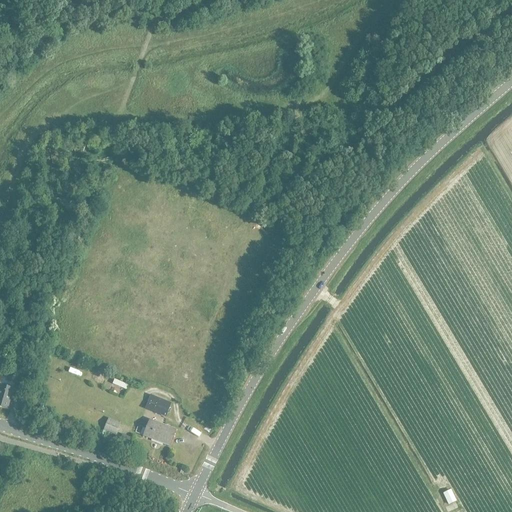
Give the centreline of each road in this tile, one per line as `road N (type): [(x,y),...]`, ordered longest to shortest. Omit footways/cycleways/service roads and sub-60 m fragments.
road 1 (secondary): [(194,493),(253,380),(336,259),(425,157),(511,80)]
road 2 (track): [(310,107),(400,105),(511,9)]
road 3 (unclassified): [(194,493),(0,424)]
road 4 (track): [(118,121),(161,0)]
